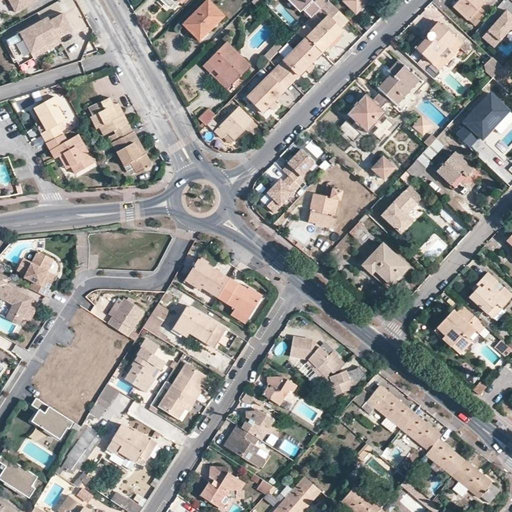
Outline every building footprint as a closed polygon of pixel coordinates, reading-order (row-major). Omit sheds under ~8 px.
[(7,0),(15,14),(36,2),(35,0),(7,0)] [(313,0),(312,1),(310,0),(286,0),(299,12),(302,9),(311,18),(320,10),(329,1),(327,0),(313,0)] [(368,0),(344,0),(343,1),(355,14),(368,0)] [(458,0),(452,7),(466,20),(485,0),(458,0)] [(221,14),(208,1),(183,25),(196,38),(221,14)] [(348,22),(329,1),(320,10),(327,18),(341,30),(348,22)] [(511,14),(507,11),(485,38),(494,45),(509,27),(511,30),(511,14)] [(59,39),(73,31),(63,13),(50,21),(48,17),(5,41),(17,62),(31,54),(45,46),(59,39)] [(196,38),(199,40),(223,16),(221,14),(196,38)] [(327,18),(306,39),(276,69),(291,83),(304,70),(308,74),(314,68),(310,64),(321,53),(342,32),(341,30),(327,18)] [(416,48),(432,63),(454,39),(437,22),(427,33),(426,38),(416,48)] [(62,43),(59,39),(45,46),(48,51),(62,43)] [(226,43),(207,63),(230,85),(249,65),(226,43)] [(33,59),(48,51),(45,46),(31,54),(33,59)] [(273,47),(264,56),(269,61),(278,52),(273,47)] [(19,66),(33,59),(31,54),(17,62),(19,66)] [(391,74),(393,75),(402,65),(396,60),(387,70),(391,74)] [(390,99),(397,105),(418,80),(402,65),(393,75),(391,74),(378,88),(379,90),(381,91),(374,100),(383,107),(390,99)] [(487,67),(485,71),(487,73),(487,75),(491,78),(495,74),(487,67)] [(291,83),(276,69),(247,98),(261,113),(267,107),(271,111),(276,106),(272,103),(291,83)] [(44,89),(37,91),(44,103),(50,100),(44,89)] [(358,128),(360,126),(368,132),(375,125),(378,128),(374,133),(382,140),(387,135),(390,138),(394,133),(391,131),(396,125),(388,117),(383,123),(379,120),(386,113),(382,108),(383,107),(374,100),(372,97),(367,93),(348,114),(356,121),(353,124),(348,120),(340,127),(346,132),(343,135),(348,140),(350,137),(356,141),(363,133),(358,128)] [(478,136),(485,129),(487,131),(492,135),(511,115),(492,97),(455,136),(467,148),(475,140),(478,136)] [(36,108),(42,120),(48,130),(41,134),(46,143),(63,134),(64,134),(58,124),(65,121),(57,106),(59,105),(55,98),(50,100),(44,103),(36,108)] [(124,115),(120,117),(114,106),(110,98),(101,103),(104,110),(98,113),(91,117),(96,129),(99,128),(104,136),(119,128),(123,137),(133,132),(124,115)] [(461,111),(464,107),(457,101),(455,104),(461,111)] [(101,103),(95,106),(98,113),(104,110),(101,103)] [(120,117),(124,115),(118,104),(114,106),(120,117)] [(252,123),(237,108),(215,131),(222,138),(227,133),(234,141),(252,123)] [(205,127),(215,116),(208,109),(197,119),(205,127)] [(414,127),(423,135),(431,126),(422,119),(414,127)] [(41,134),(48,130),(42,120),(35,123),(41,134)] [(487,131),(485,129),(478,136),(480,138),(487,131)] [(145,154),(141,156),(134,143),(139,141),(134,132),(133,132),(123,137),(110,144),(122,166),(128,163),(133,172),(141,169),(143,169),(145,170),(148,169),(149,167),(151,166),(151,163),(145,154)] [(46,143),(50,151),(55,149),(59,157),(64,155),(71,168),(75,175),(89,167),(85,159),(89,158),(77,136),(66,141),(63,134),(46,143)] [(423,143),(427,147),(435,139),(430,135),(423,143)] [(139,141),(134,143),(141,156),(145,154),(139,141)] [(312,141),(306,147),(317,158),(323,152),(312,141)] [(283,169),(289,175),(300,186),(311,175),(307,171),(316,162),(302,148),(288,162),(289,163),(283,169)] [(55,149),(50,151),(54,160),(59,157),(55,149)] [(472,169),(454,153),(436,173),(442,180),(441,181),(448,188),(461,174),(464,177),(468,173),(472,169)] [(66,169),(71,168),(64,155),(59,157),(66,169)] [(424,170),(429,165),(419,156),(415,161),(424,170)] [(382,180),(393,167),(386,160),(382,157),(371,168),(382,180)] [(416,179),(424,170),(415,161),(406,170),(412,176),(416,179)] [(406,170),(400,177),(406,183),(412,176),(406,170)] [(464,177),(461,174),(448,188),(452,191),(464,178),(464,177)] [(281,178),(268,193),(274,199),(268,205),(275,212),(300,186),(289,175),(284,181),(281,178)] [(335,218),(333,217),(337,201),(339,201),(341,191),(337,190),(338,187),(326,185),(323,196),(313,194),(309,211),(310,212),(308,222),(315,223),(315,225),(332,229),(335,218)] [(418,205),(403,190),(377,217),(400,239),(415,223),(408,216),(413,211),(418,205)] [(268,193),(261,199),(268,205),(274,199),(268,193)] [(366,202),(369,199),(363,193),(360,197),(366,202)] [(357,234),(358,235),(365,227),(359,221),(349,233),(354,237),(357,234)] [(397,272),(404,264),(382,243),(362,265),(372,275),(375,272),(390,286),(395,280),(400,275),(397,272)] [(47,290),(52,280),(39,274),(47,257),(37,253),(32,264),(23,260),(17,272),(26,277),(24,279),(32,284),(29,290),(47,299),(50,291),(47,290)] [(54,276),(46,273),(52,260),(47,257),(39,274),(52,280),(54,276)] [(208,266),(197,260),(185,280),(195,286),(208,266)] [(407,268),(404,264),(397,272),(400,275),(407,268)] [(201,290),(202,288),(235,308),(234,310),(247,318),(261,296),(248,288),(247,290),(208,266),(195,286),(201,290)] [(387,290),(390,286),(375,272),(372,275),(387,290)] [(0,299),(12,306),(6,319),(20,326),(24,319),(30,307),(33,299),(22,294),(20,298),(17,297),(19,293),(5,286),(9,279),(0,274),(0,299)] [(502,289),(498,293),(493,288),(497,284),(486,274),(481,280),(477,285),(479,287),(469,298),(491,319),(511,298),(502,289)] [(109,323),(128,336),(144,310),(125,298),(123,300),(113,316),(109,323)] [(110,314),(113,316),(123,300),(120,298),(110,314)] [(155,336),(170,313),(157,305),(143,328),(155,336)] [(456,314),(449,321),(446,318),(442,323),(434,331),(458,353),(469,342),(466,338),(472,330),(469,326),(476,319),(463,307),(456,314)] [(209,320),(199,315),(199,316),(185,308),(175,324),(189,332),(213,347),(225,328),(210,319),(209,320)] [(456,314),(453,311),(446,318),(449,321),(456,314)] [(466,338),(469,342),(483,326),(476,319),(469,326),(472,330),(466,338)] [(175,324),(172,329),(186,337),(189,332),(175,324)] [(294,336),(290,357),(308,360),(318,369),(329,353),(314,340),(294,336)] [(500,341),(494,349),(503,357),(510,350),(500,341)] [(140,389),(149,375),(154,367),(160,370),(164,362),(141,348),(136,355),(138,355),(131,365),(133,366),(125,379),(140,389)] [(329,372),(332,369),(334,371),(340,369),(346,362),(335,352),(332,356),(329,353),(318,369),(325,376),(329,372)] [(308,360),(305,364),(315,374),(318,369),(308,360)] [(200,393),(196,390),(199,386),(205,377),(185,364),(172,385),(160,404),(158,407),(177,419),(184,409),(187,405),(191,407),(195,400),(200,393)] [(325,376),(318,369),(315,374),(322,380),(325,376)] [(331,385),(336,394),(355,386),(348,371),(347,369),(341,371),(330,375),(334,383),(331,385)] [(334,383),(330,375),(329,372),(325,376),(322,380),(323,381),(326,386),(331,396),(336,394),(331,385),(334,383)] [(154,379),(149,375),(140,389),(146,393),(154,379)] [(289,392),(289,384),(280,377),(279,378),(276,376),(265,377),(266,383),(269,385),(267,388),(265,387),(261,394),(281,406),(285,399),(281,397),(284,392),(289,392)] [(377,384),(364,400),(397,426),(400,428),(412,412),(377,384)] [(135,401),(120,392),(109,410),(107,408),(99,420),(116,431),(120,425),(135,401)] [(51,408),(35,398),(31,405),(38,410),(31,422),(60,440),(67,428),(69,429),(73,423),(51,408)] [(269,417),(259,411),(258,412),(256,410),(244,411),(245,417),(248,419),(246,421),(245,420),(240,427),(257,438),(260,440),(264,433),(260,431),(263,426),(269,425),(269,417)] [(412,412),(400,428),(426,450),(436,437),(439,434),(412,412)] [(116,431),(112,438),(121,445),(118,451),(135,462),(148,441),(120,425),(116,431)] [(257,449),(252,445),(257,438),(240,427),(236,425),(223,446),(257,468),(262,459),(254,454),(257,449)] [(95,432),(87,427),(70,453),(64,463),(69,468),(67,471),(71,474),(76,467),(78,469),(98,439),(93,435),(95,432)] [(266,441),(274,446),(278,438),(271,433),(266,441)] [(426,450),(423,454),(445,471),(450,475),(462,459),(439,440),(436,437),(426,450)] [(257,449),(254,454),(262,459),(265,454),(257,449)] [(31,486),(37,477),(15,462),(1,453),(0,454),(0,462),(5,466),(0,473),(0,479),(28,498),(34,488),(31,486)] [(462,459),(450,475),(477,497),(479,495),(488,502),(497,490),(489,483),(490,482),(462,459)] [(210,478),(213,479),(211,483),(208,481),(199,495),(219,507),(225,498),(232,494),(236,488),(238,489),(243,481),(228,472),(227,466),(210,465),(210,478)] [(83,472),(78,478),(81,481),(85,484),(90,478),(87,475),(83,472)] [(299,511),(318,490),(302,476),(279,502),(290,511),(299,511)] [(266,494),(272,485),(263,479),(257,489),(266,494)] [(374,511),(375,511),(378,508),(353,485),(339,500),(352,511),(374,511)] [(83,488),(78,495),(88,503),(93,495),(83,488)] [(121,508),(127,499),(116,492),(110,500),(121,508)] [(274,506),(278,501),(269,493),(265,498),(274,506)] [(69,511),(76,502),(68,496),(58,511),(59,511),(69,511)] [(69,511),(80,511),(84,508),(76,502),(69,511)] [(290,511),(279,502),(270,511),(290,511)]
